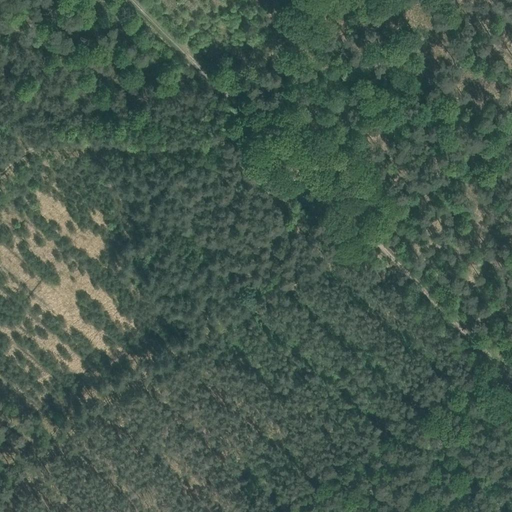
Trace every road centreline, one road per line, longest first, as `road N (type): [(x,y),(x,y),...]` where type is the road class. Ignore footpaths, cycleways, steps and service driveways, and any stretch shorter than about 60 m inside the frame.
road 1 (track): [(511,372),(136,0)]
road 2 (track): [(0,154),(16,145),(220,135),(277,79),(283,0)]
